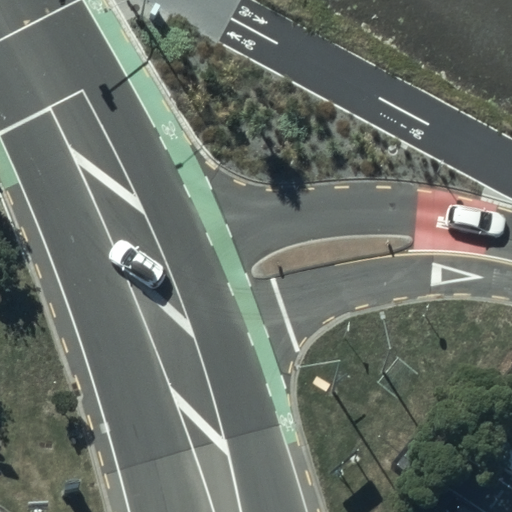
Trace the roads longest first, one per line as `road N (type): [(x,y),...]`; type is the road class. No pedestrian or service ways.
road 1 (unclassified): [(511,260),(431,246),(350,249),(147,295)]
road 2 (secondary): [(6,0),(57,91),(147,295)]
road 3 (secondary): [(147,295),(253,511)]
road 4 (secondary): [(181,511),(147,295)]
